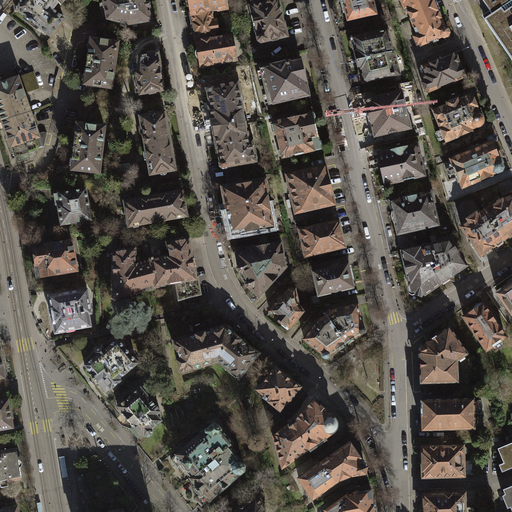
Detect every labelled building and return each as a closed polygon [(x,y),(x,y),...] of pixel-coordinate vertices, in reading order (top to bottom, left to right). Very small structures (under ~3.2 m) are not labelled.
[(58,3),(54,0),(22,0),(18,6),(14,6),(15,12),(19,12),(50,37),(64,19),(53,10),(58,3)] [(151,21),(147,0),(104,0),(107,20),(129,25),(151,21)] [(227,9),(224,0),(188,0),(191,15),(211,12),(227,9)] [(259,42),(287,36),(277,0),(250,0),(253,6),(251,8),(259,42)] [(342,0),(345,8),(348,21),(372,15),(376,14),(375,11),(372,0),(342,0)] [(400,0),(404,10),(407,9),(417,34),(416,36),(413,37),(416,46),(420,44),(420,46),(441,37),(444,39),(448,37),(449,33),(447,30),(444,28),(432,0),(400,0)] [(511,0),(482,0),(492,15),(511,0)] [(485,20),(511,59),(511,0),(492,15),(490,17),(485,20)] [(376,14),(372,15),(374,24),(392,20),(389,8),(375,11),(376,14)] [(211,12),(191,15),(198,49),(195,51),(195,54),(196,57),(197,59),(200,60),(201,66),(236,60),(231,35),(216,38),(215,33),(218,33),(215,20),(213,20),(211,12)] [(351,39),(356,61),(393,52),(387,30),(351,39)] [(91,39),(84,86),(112,89),(118,42),(91,39)] [(356,61),(362,84),(398,75),(393,52),(356,61)] [(140,94),(164,89),(158,53),(139,56),(136,74),(140,94)] [(428,91),(429,92),(465,77),(455,54),(423,67),(426,74),(424,75),(423,78),(425,82),(422,83),(425,92),(428,91)] [(260,69),(269,106),(309,96),(300,59),(260,69)] [(34,72),(19,77),(25,93),(39,88),(34,72)] [(0,83),(0,115),(2,122),(31,112),(25,93),(19,77),(0,83)] [(244,122),(237,82),(213,87),(211,85),(207,86),(206,89),(206,92),(208,94),(214,127),(244,122)] [(372,124),(374,137),(410,129),(402,92),(371,99),(369,98),(366,99),(365,100),(365,103),(367,105),(369,112),(368,116),(369,121),(372,124)] [(472,95),(433,111),(446,142),(480,127),(482,124),(483,120),(480,115),(472,95)] [(2,122),(16,163),(29,158),(28,154),(39,150),(38,148),(44,146),(47,132),(42,132),(37,133),(31,112),(2,122)] [(141,118),(146,145),(169,141),(168,132),(170,129),(169,125),(166,123),(164,113),(141,118)] [(273,123),(282,159),(321,150),(313,113),(273,123)] [(248,142),(244,122),(214,127),(221,160),(219,163),(219,167),(222,169),(226,168),(228,166),(255,161),(251,141),(248,142)] [(77,124),(72,170),(100,173),(105,127),(77,124)] [(169,141),(146,145),(147,152),(143,152),(144,161),(149,160),(151,174),(159,173),(162,175),(165,175),(167,173),(166,171),(175,170),(169,141)] [(493,142),(451,160),(458,177),(463,188),(500,172),(502,171),(503,169),(503,166),(493,142)] [(379,154),(385,185),(424,176),(417,145),(379,154)] [(458,177),(451,160),(443,163),(448,181),(458,177)] [(129,163),(116,165),(117,173),(130,171),(129,163)] [(287,176),(295,214),(334,204),(325,168),(287,176)] [(511,184),(509,178),(497,183),(502,196),(511,191),(511,184)] [(223,188),(227,211),(269,203),(265,180),(223,188)] [(58,205),(60,224),(91,220),(86,189),(53,193),(55,206),(58,205)] [(125,202),(129,226),(131,226),(134,228),(138,227),(141,224),(187,215),(182,191),(125,202)] [(390,201),(398,234),(415,230),(438,224),(431,192),(390,201)] [(511,195),(501,201),(485,211),(504,239),(511,233),(511,195)] [(227,211),(231,234),(274,226),(269,203),(227,211)] [(462,227),(481,255),(495,245),(498,247),(502,243),(502,241),(504,239),(485,211),(485,210),(477,215),(476,213),(467,219),(469,222),(462,227)] [(299,229),(305,256),(345,246),(339,221),(299,229)] [(415,230),(398,234),(400,243),(415,239),(417,239),(415,230)] [(168,257),(152,260),(157,285),(175,281),(195,278),(193,267),(196,266),(194,259),(191,259),(188,239),(184,240),(184,238),(176,239),(176,241),(168,243),(169,252),(173,255),(173,257),(169,258),(168,257)] [(415,239),(400,243),(401,251),(417,247),(415,239)] [(33,264),(36,277),(77,270),(72,240),(44,245),(45,247),(33,249),(36,264),(33,264)] [(449,240),(431,244),(436,265),(432,270),(441,283),(467,265),(449,240)] [(251,288),(258,296),(285,266),(281,242),(248,248),(248,252),(237,253),(239,264),(237,268),(238,271),(242,272),(246,280),(245,285),(248,288),(251,288)] [(436,265),(431,244),(417,247),(401,251),(409,285),(408,287),(409,293),(412,295),(415,295),(421,297),(441,283),(432,270),(436,265)] [(157,285),(152,260),(138,263),(136,266),(133,265),(134,261),(134,249),(125,251),(125,248),(117,250),(117,252),(114,253),(114,265),(112,265),(112,274),(114,274),(115,291),(113,293),(113,297),(117,299),(121,298),(122,296),(157,286),(157,285)] [(350,264),(312,273),(318,296),(356,287),(350,264)] [(294,271),(284,282),(290,287),(300,276),(294,271)] [(195,278),(175,281),(178,300),(188,298),(201,295),(200,286),(199,277),(195,278)] [(502,288),(496,292),(511,314),(511,282),(508,286),(503,289),(502,288)] [(283,322),(290,328),(303,311),(299,305),(295,289),(290,288),(270,311),(277,316),(274,318),(281,324),(283,322)] [(49,296),(55,333),(67,331),(67,329),(90,326),(88,312),(91,312),(87,290),(49,296)] [(484,303),(463,317),(486,350),(506,336),(484,303)] [(333,310),(326,315),(345,343),(360,333),(362,334),(365,333),(367,330),(365,327),(363,326),(357,304),(333,310)] [(345,343),(326,315),(319,320),(304,339),(322,353),(322,356),(323,358),(327,358),(329,356),(329,354),(345,343)] [(177,360),(179,369),(182,370),(218,360),(223,349),(235,335),(226,327),(223,327),(221,326),(212,329),(211,330),(174,341),(179,356),(177,360)] [(449,327),(424,345),(420,352),(420,382),(457,381),(457,362),(467,354),(449,327)] [(223,349),(218,360),(229,369),(230,373),(235,377),(239,377),(258,353),(235,335),(223,349)] [(97,354),(84,366),(89,371),(88,373),(97,383),(98,384),(105,392),(110,388),(111,389),(121,380),(119,378),(137,363),(117,339),(104,350),(102,346),(95,352),(97,354)] [(275,367),(258,389),(271,400),(270,402),(280,410),(287,401),(288,402),(300,387),(275,367)] [(140,387),(117,406),(143,436),(149,436),(152,434),(152,428),(161,421),(156,414),(160,411),(140,387)] [(273,435),(283,467),(333,433),(337,429),(338,423),(335,419),(315,398),(293,421),(273,435)] [(0,429),(13,427),(8,399),(0,400),(0,429)] [(422,400),(423,429),(475,429),(475,414),(483,414),(482,400),(422,400)] [(222,431),(215,422),(171,459),(177,467),(180,465),(191,478),(229,446),(232,443),(227,438),(229,436),(224,430),(222,431)] [(511,441),(497,448),(506,470),(511,467),(511,441)] [(349,442),(298,477),(313,498),(339,480),(351,476),(365,473),(366,467),(362,464),(349,442)] [(229,446),(191,478),(196,484),(195,485),(201,492),(196,496),(203,504),(244,469),(244,463),(229,446)] [(463,446),(422,447),(423,476),(464,475),(463,460),(463,446)] [(2,453),(0,453),(0,483),(21,479),(19,467),(21,466),(22,463),(21,460),(18,459),(15,448),(2,450),(2,453)] [(82,468),(83,474),(96,476),(110,473),(97,457),(81,464),(82,468)] [(472,457),(472,460),(472,472),(482,472),(482,457),(472,457)] [(472,460),(463,460),(464,475),(473,475),(472,472),(472,460)] [(138,511),(137,506),(110,473),(96,476),(83,474),(89,511),(138,511)] [(511,484),(503,489),(505,494),(502,495),(505,501),(508,500),(511,509),(511,484)] [(376,511),(376,507),(373,505),(371,489),(347,495),(326,510),(327,511),(376,511)] [(424,494),(424,511),(464,511),(465,507),(465,493),(424,494)] [(233,511),(266,511),(264,504),(255,494),(233,511)]
